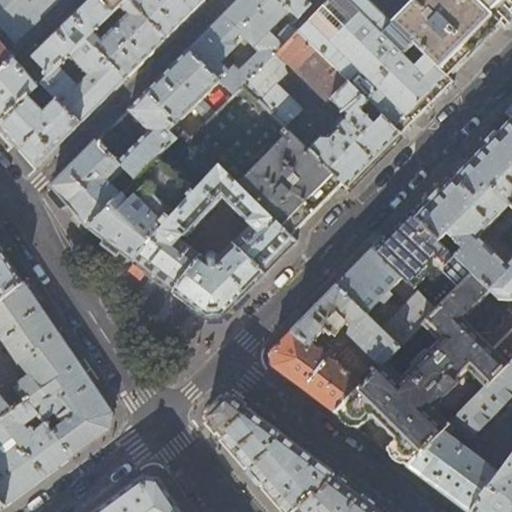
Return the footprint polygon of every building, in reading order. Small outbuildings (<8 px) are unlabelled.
[(111,16),(114,12),(103,0),(91,0),(34,59),(40,65),(29,76),(15,60),(0,72),(0,125),(29,97),(35,91),(42,84),(59,67),(70,57),(88,39),(111,16)] [(0,0),(0,25),(23,52),(75,0),(0,0)] [(127,0),(126,0),(120,7),(128,15),(119,24),(111,16),(88,39),(126,79),(145,60),(166,39),(127,0)] [(103,0),(114,12),(120,7),(126,0),(103,0)] [(127,0),(166,39),(185,20),(205,0),(127,0)] [(294,22),(298,18),(279,0),(240,0),(226,14),(189,50),(235,95),(244,87),(298,33),(290,26),(289,25),(277,37),(266,28),(283,11),(294,22)] [(279,0),(298,18),(311,5),(305,0),(279,0)] [(367,0),(316,0),(313,3),(311,5),(298,18),(294,22),(290,26),(298,33),(401,135),(425,112),(453,83),(448,77),(367,0)] [(476,0),(367,0),(448,77),(449,76),(474,50),(500,25),(501,24),(476,0)] [(511,0),(476,0),(501,24),(506,29),(511,23),(511,0)] [(298,33),(244,87),(284,126),(301,110),(276,83),(287,73),(283,68),(289,62),(330,102),(331,100),(345,114),(341,118),(340,117),(332,125),(337,130),(330,138),(321,138),(308,150),(343,184),(348,189),(372,164),(401,135),(298,33)] [(126,79),(88,39),(70,57),(82,69),(72,80),(59,67),(42,84),(80,125),(103,102),(126,79)] [(0,42),(0,72),(15,60),(0,42)] [(169,71),(146,94),(177,125),(184,132),(183,133),(190,140),(198,133),(190,125),(186,125),(180,122),(216,85),(223,91),(215,99),(224,107),(235,95),(189,50),(169,71)] [(80,125),(42,84),(35,91),(52,105),(43,113),(29,97),(0,125),(0,126),(18,148),(36,168),(80,125)] [(284,126),(244,87),(235,95),(224,107),(206,124),(200,130),(198,133),(190,140),(219,169),(291,237),(292,236),(317,210),(342,185),(343,184),(308,150),(302,144),(292,134),(284,126)] [(177,125),(146,94),(129,111),(151,133),(120,164),(103,147),(110,140),(106,136),(104,135),(52,187),(68,206),(89,229),(149,168),(177,140),(169,132),(177,125)] [(463,251),(457,258),(474,275),(507,308),(511,302),(511,118),(510,119),(464,166),(415,215),(414,216),(447,248),(452,243),(447,238),(449,235),(457,243),(456,244),(463,251)] [(200,130),(206,124),(201,119),(195,125),(200,130)] [(297,129),(292,134),(302,144),(307,138),(297,129)] [(114,248),(134,263),(150,242),(190,201),(166,178),(161,180),(149,168),(89,229),(114,248)] [(296,242),(291,237),(219,169),(190,201),(150,242),(134,263),(159,282),(207,318),(223,317),(234,305),(273,266),(296,242)] [(457,258),(447,248),(414,216),(396,235),(377,255),(416,292),(433,274),(437,274),(439,275),(457,292),(474,275),(457,258)] [(0,302),(23,283),(0,247),(0,302)] [(419,295),(416,292),(377,255),(372,250),(358,265),(337,285),(367,316),(394,290),(401,297),(406,296),(408,294),(414,300),(419,295)] [(511,360),(511,312),(507,308),(474,275),(457,292),(437,313),(426,324),(443,341),(406,378),(389,362),(365,386),(337,414),(358,430),(370,418),(378,426),(384,427),(390,433),(396,439),(385,450),(407,467),(450,423),(438,411),(445,392),(469,367),(487,386),(511,360)] [(40,308),(23,283),(0,302),(0,421),(13,412),(0,396),(0,337),(18,365),(17,367),(20,371),(19,372),(25,380),(15,388),(25,402),(27,401),(39,414),(44,421),(55,413),(64,423),(53,432),(73,456),(90,443),(109,429),(112,414),(98,393),(75,359),(58,334),(40,308)] [(382,331),(367,316),(337,285),(314,309),(294,330),(332,360),(344,345),(369,365),(357,380),(365,386),(389,362),(400,350),(382,331)] [(437,313),(419,295),(414,300),(382,331),(400,350),(426,324),(437,313)] [(357,380),(332,360),(294,330),(272,352),(273,367),(304,390),(337,414),(365,386),(357,380)] [(80,356),(63,331),(58,334),(75,359),(80,356)] [(511,360),(487,386),(450,423),(407,467),(441,492),(468,511),(471,511),(499,475),(455,442),(464,432),(471,438),(511,395),(511,360)] [(313,500),(335,475),(228,396),(206,419),(215,429),(247,466),(287,511),(295,511),(311,498),(313,500)] [(24,427),(39,414),(27,401),(25,402),(13,412),(0,421),(0,501),(5,507),(40,481),(73,456),(53,432),(46,423),(36,431),(31,428),(28,431),(24,427)] [(511,429),(492,457),(505,467),(511,457),(511,429)] [(511,511),(511,457),(505,467),(499,475),(471,511),(511,511)] [(384,511),(362,495),(335,475),(313,500),(311,498),(295,511),(384,511)] [(180,511),(158,480),(143,478),(97,511),(180,511)]
